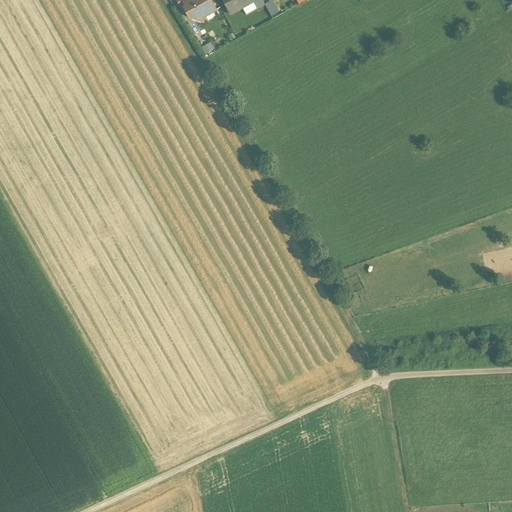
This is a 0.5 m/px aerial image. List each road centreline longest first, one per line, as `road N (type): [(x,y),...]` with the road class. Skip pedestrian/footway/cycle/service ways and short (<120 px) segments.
road 1 (track): [(164,0),(382,379),(406,511)]
road 2 (track): [(511,371),(369,383),(87,511)]
